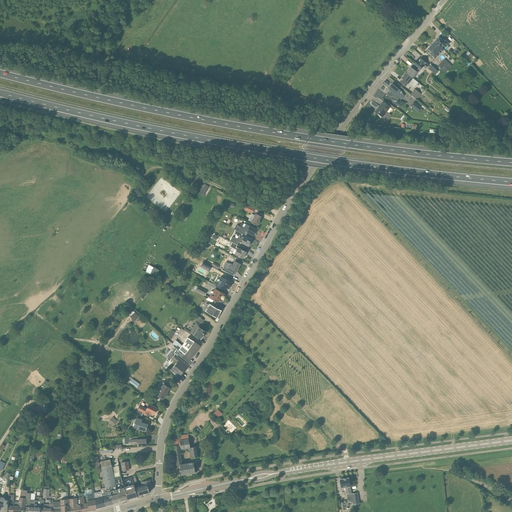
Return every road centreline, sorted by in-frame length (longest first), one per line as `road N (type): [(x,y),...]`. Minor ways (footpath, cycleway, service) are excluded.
road 1 (tertiary): [(160,498),(159,455),(171,409),(290,198),(444,0)]
road 2 (motorway): [(0,93),(228,145),(511,183)]
road 3 (motorway): [(511,161),(239,126),(0,72)]
road 4 (secondary): [(160,498),(304,468),(511,440)]
road 5 (unknown): [(355,107),(362,125),(511,146)]
